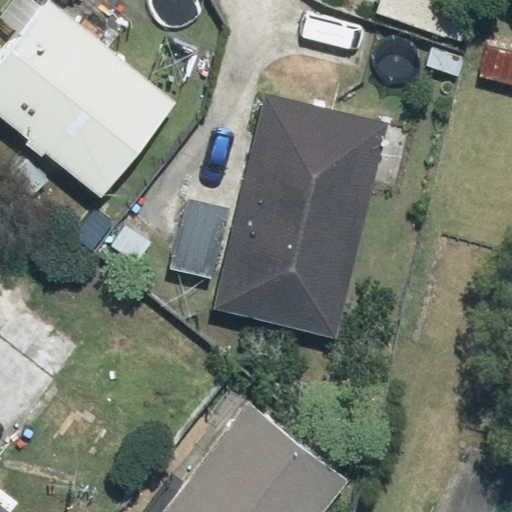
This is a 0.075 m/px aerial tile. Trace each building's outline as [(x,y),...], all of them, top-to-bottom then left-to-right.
[(92,0),(49,0),(0,55),(0,120),(82,194),(164,102),(96,41),(115,20),(92,0)] [(382,117),(260,89),(209,304),(331,333),(382,117)] [(219,196),(174,190),(164,267),(209,273),(219,196)] [(236,399),(144,511),(304,511),(333,477),(236,399)] [(511,511),(511,481),(469,470),(458,511),(511,511)]
